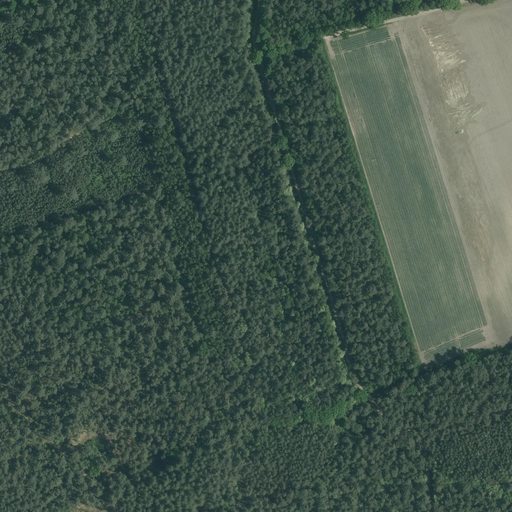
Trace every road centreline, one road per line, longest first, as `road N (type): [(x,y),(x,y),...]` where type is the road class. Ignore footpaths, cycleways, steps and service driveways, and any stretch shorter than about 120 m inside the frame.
road 1 (track): [(256,53),(356,384),(422,447)]
road 2 (track): [(256,53),(464,0)]
road 3 (track): [(207,511),(337,472)]
